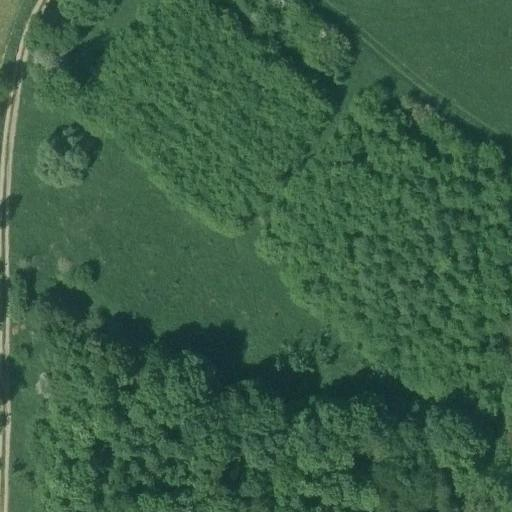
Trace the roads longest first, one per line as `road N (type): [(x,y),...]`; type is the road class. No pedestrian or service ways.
road 1 (track): [(2,511),(4,159),(22,54),(45,0)]
road 2 (track): [(317,0),(511,158)]
